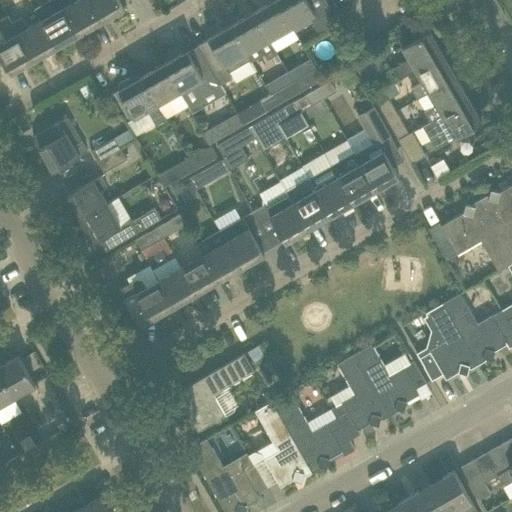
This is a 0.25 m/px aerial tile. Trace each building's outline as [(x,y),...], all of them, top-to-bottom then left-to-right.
[(41,19),(57,46),(79,33),(59,0),(49,0),(36,8),(41,18),(41,19)] [(59,0),(79,33),(101,20),(89,0),(59,0)] [(89,0),(101,20),(125,7),(120,0),(89,0)] [(282,31),(292,25),(277,0),(272,0),(254,11),(269,38),(282,31)] [(277,0),(292,25),(308,16),(316,30),(332,21),(325,10),(330,7),(326,0),(277,0)] [(231,24),(247,51),(252,60),(265,53),(268,58),(277,53),(269,39),(269,38),(254,11),(231,24)] [(34,59),(12,21),(9,15),(0,20),(0,53),(11,72),(34,59)] [(22,16),(12,21),(34,59),(57,46),(41,19),(27,26),(22,16)] [(208,37),(208,38),(198,44),(202,50),(221,83),(232,77),(227,69),(230,70),(240,64),(241,61),(238,57),(247,51),(231,24),(208,37)] [(399,78),(415,69),(443,53),(430,30),(402,45),(409,57),(392,67),(399,78)] [(187,49),(164,62),(188,104),(190,107),(203,99),(201,94),(221,83),(202,50),(191,56),(187,49)] [(377,52),(375,53),(356,64),(363,76),(384,64),(377,52)] [(417,97),(428,91),(456,75),(443,53),(415,69),(422,80),(411,87),(417,97)] [(304,73),(315,66),(312,60),(289,73),(300,90),(310,84),(304,73)] [(142,75),(166,117),(188,104),(164,62),(142,75)] [(315,66),(304,73),(310,84),(322,77),(315,66)] [(282,87),(288,97),(300,90),(289,73),(266,86),(270,94),(282,87)] [(142,75),(131,81),(129,77),(127,77),(118,82),(117,84),(119,88),(119,89),(142,130),(156,122),(158,126),(168,120),(166,117),(142,75)] [(430,120),(469,98),(456,75),(428,91),(436,103),(425,110),(430,120)] [(288,97),(282,87),(270,94),(260,99),(266,110),(288,97)] [(305,94),(311,104),(323,97),(317,87),(305,94)] [(371,93),(384,115),(395,109),(382,87),(371,93)] [(305,94),(294,100),(300,111),(311,104),(305,94)] [(469,98),(430,120),(422,125),(435,148),(450,139),(449,137),(454,135),(455,136),(482,121),(469,98)] [(300,111),(294,100),(283,107),(289,117),(300,111)] [(372,105),(356,114),(372,141),(377,138),(384,149),(395,143),(387,129),(386,129),(376,112),(372,105)] [(249,127),(255,137),(289,117),(283,107),(249,127)] [(398,138),(409,132),(395,109),(384,115),(398,138)] [(209,142),(232,129),(243,123),(237,112),(203,132),(209,142)] [(53,170),(70,160),(87,150),(68,116),(33,136),(53,170)] [(244,144),(255,137),(249,127),(238,133),(244,144)] [(398,138),(412,162),(425,154),(411,131),(409,132),(398,138)] [(97,160),(120,147),(114,136),(91,149),(97,160)] [(353,150),(376,189),(399,176),(384,149),(377,138),(372,141),(355,151),(354,150),(353,150)] [(211,144),(200,151),(206,161),(217,155),(211,144)] [(126,158),(120,147),(97,160),(103,171),(126,158)] [(353,150),(331,163),(337,174),(353,202),(376,189),(353,150)] [(206,161),(200,151),(188,157),(194,168),(206,161)] [(201,171),(190,178),(195,188),(207,181),(201,171)] [(353,202),(337,174),(315,187),(331,215),(353,202)] [(80,217),(107,202),(99,188),(106,184),(101,175),(67,194),(80,217)] [(331,215),(315,187),(308,176),(286,189),(287,190),(308,228),(331,215)] [(511,254),(511,183),(500,191),(491,188),(489,194),(487,194),(480,198),(511,254)] [(285,241),(308,228),(287,190),(263,203),(285,241)] [(80,217),(94,240),(99,237),(106,249),(161,217),(154,206),(132,218),(118,195),(107,202),(80,217)] [(481,238),(498,269),(508,264),(511,261),(511,254),(480,198),(473,202),(472,204),(466,203),(463,211),(441,224),(457,252),(481,238)] [(157,226),(163,235),(185,223),(179,213),(157,226)] [(242,266),(264,253),(243,216),(220,229),(242,266)] [(163,235),(157,226),(146,232),(151,242),(163,235)] [(198,242),(203,252),(219,279),(242,266),(220,229),(198,242)] [(146,232),(134,239),(140,248),(151,242),(146,232)] [(180,265),(196,292),(219,279),(203,252),(180,265)] [(173,306),(190,296),(196,292),(180,265),(175,255),(152,268),(173,306)] [(511,261),(508,264),(511,270),(511,302),(502,309),(511,326),(511,261)] [(173,306),(152,268),(149,263),(126,276),(130,282),(119,288),(142,327),(153,321),(152,318),(173,306)] [(443,301),(478,363),(485,359),(486,357),(492,358),(495,349),(507,342),(510,346),(511,344),(511,326),(502,309),(491,315),(491,314),(477,322),(460,291),(443,301)] [(443,301),(426,311),(443,342),(429,349),(430,350),(419,356),(432,379),(443,372),(446,378),(458,370),(467,373),(469,367),(471,367),(478,363),(443,301)] [(389,414),(397,409),(397,407),(404,409),(406,400),(419,393),(416,387),(426,381),(413,359),(403,365),(389,373),(372,342),(354,352),(389,414)] [(244,352),(173,394),(177,401),(179,402),(178,408),(187,411),(198,430),(215,420),(226,414),(214,393),(254,370),(244,352)] [(336,416),(354,448),(355,448),(349,439),(360,432),(358,428),(370,421),(379,424),(380,417),(383,418),(389,414),(354,352),(337,362),(355,392),(341,400),(342,401),(331,407),(336,416)] [(0,371),(14,396),(17,394),(34,384),(35,385),(36,384),(18,354),(17,354),(17,355),(0,364),(0,371)] [(0,403),(14,396),(0,371),(0,403)] [(272,399),(312,471),(320,466),(321,464),(327,466),(329,457),(341,450),(344,454),(354,448),(336,416),(312,430),(289,389),(272,399)] [(248,454),(267,486),(277,480),(280,485),(293,478),(302,480),(304,474),(306,475),(312,471),(272,399),(255,409),(273,440),(248,454)] [(61,430),(40,442),(44,450),(65,438),(61,430)] [(44,450),(40,442),(36,435),(15,447),(19,454),(24,462),(44,450)] [(511,435),(503,441),(511,457),(511,435)] [(189,446),(195,457),(226,511),(238,511),(240,511),(244,511),(247,504),(260,497),(256,492),(267,486),(248,454),(224,467),(212,446),(207,436),(189,446)] [(511,457),(503,441),(492,447),(505,469),(511,464),(511,457)] [(482,453),(494,475),(496,474),(505,469),(492,447),(482,453)] [(484,481),(494,475),(482,453),(471,459),(484,481)] [(24,462),(19,454),(0,464),(0,468),(3,474),(24,462)] [(484,481),(471,459),(461,465),(479,498),(490,492),(484,481)] [(511,464),(505,469),(496,474),(502,486),(511,480),(511,464)] [(443,477),(431,484),(447,511),(451,511),(460,507),(463,511),(478,511),(454,469),(443,476),(443,477)] [(408,496),(417,511),(447,511),(431,484),(419,490),(419,489),(408,496)] [(79,508),(80,511),(109,511),(100,496),(79,508)] [(386,509),(387,511),(417,511),(408,496),(398,501),(398,502),(386,509)]
